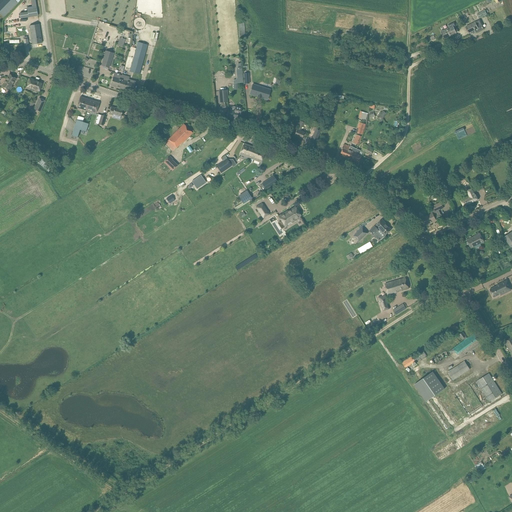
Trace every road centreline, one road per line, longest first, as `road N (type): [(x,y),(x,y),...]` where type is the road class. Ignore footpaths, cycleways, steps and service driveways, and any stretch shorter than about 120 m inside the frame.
road 1 (unclassified): [(422,240),(372,186),(342,168),(46,71)]
road 2 (track): [(120,494),(453,284)]
road 3 (track): [(357,177),(389,155),(406,130),(407,0)]
road 4 (unclassified): [(511,379),(422,240)]
road 5 (track): [(120,494),(0,412)]
